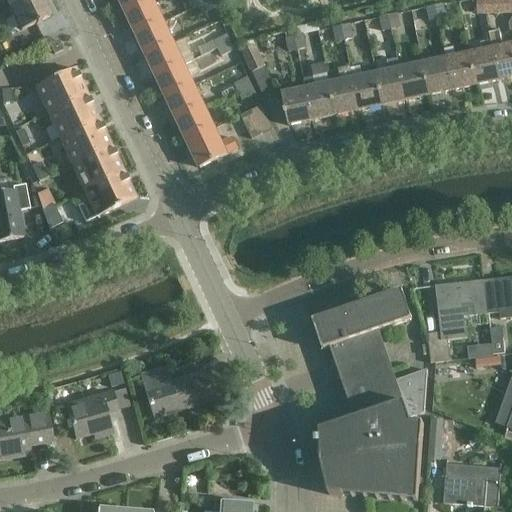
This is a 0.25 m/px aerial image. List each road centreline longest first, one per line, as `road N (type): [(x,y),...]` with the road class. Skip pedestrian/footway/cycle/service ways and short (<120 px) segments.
road 1 (residential): [(176,212),(291,164),(422,130),(511,119)]
road 2 (residential): [(226,316),(340,276),(511,234)]
road 3 (residential): [(0,498),(270,427)]
road 4 (residential): [(74,0),(176,212)]
road 5 (residential): [(0,281),(68,262),(176,212)]
